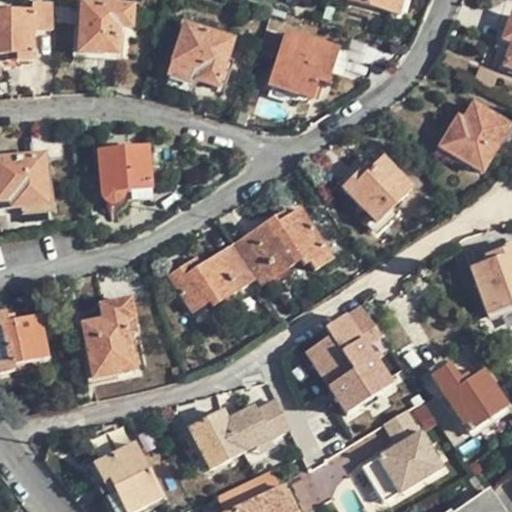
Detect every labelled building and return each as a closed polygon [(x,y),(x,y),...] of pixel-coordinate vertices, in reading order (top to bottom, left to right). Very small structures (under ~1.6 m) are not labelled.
[(390,14),(393,0),(346,0),(347,1),(390,14)] [(402,0),(393,0),(390,14),(398,16),(402,0)] [(32,32),(53,32),(52,5),(31,6),(31,13),(0,13),(0,56),(6,56),(14,56),(14,62),(33,62),(32,32)] [(131,10),(79,7),(77,55),(116,58),(118,31),(130,31),(131,10)] [(511,71),(511,17),(503,43),(511,46),(503,68),(511,71)] [(233,43),(182,26),(166,79),(193,88),(194,85),(218,91),(233,43)] [(342,49),(288,32),(271,86),(315,100),(321,82),(330,85),(342,49)] [(471,107),(463,121),(458,129),(453,125),(438,149),(481,176),(508,129),(471,107)] [(457,118),(453,125),(458,129),(463,121),(457,118)] [(124,194),(151,192),(147,150),(97,155),(100,199),(102,203),(108,208),(113,208),(118,207),(122,204),(124,204),(124,194)] [(17,202),(18,210),(44,208),(45,207),(41,159),(0,163),(0,203),(9,203),(17,202)] [(366,168),(364,170),(341,192),(375,227),(412,191),(382,161),(370,171),(366,168)] [(334,185),(341,192),(364,170),(358,163),(334,185)] [(152,202),(151,192),(124,194),(124,204),(152,202)] [(9,211),(18,210),(17,202),(9,203),(9,211)] [(45,220),(44,208),(18,210),(19,223),(45,220)] [(273,221),(233,247),(255,281),(260,288),(299,263),(303,269),(309,265),(314,273),(332,260),(300,212),(287,220),(277,227),(273,221)] [(283,214),(273,221),(277,227),(287,220),(283,214)] [(211,310),(255,281),(233,247),(201,267),(193,273),(188,267),(168,280),(191,316),(207,305),(211,310)] [(511,308),(511,249),(484,259),(486,266),(470,271),(486,318),(511,308)] [(197,261),(188,267),(193,273),(201,267),(197,261)] [(129,304),(100,308),(101,317),(102,324),(81,328),(92,381),(134,373),(123,321),(131,320),(129,304)] [(380,336),(361,307),(324,332),(329,340),(304,357),(345,419),(394,389),(366,347),(380,336)] [(6,326),(4,318),(4,315),(0,316),(0,376),(14,373),(13,368),(47,361),(39,319),(14,324),(6,326)] [(13,317),(4,318),(6,326),(14,324),(13,317)] [(508,409),(483,373),(470,382),(467,378),(459,383),(449,370),(431,381),(468,436),(508,409)] [(254,412),(229,425),(243,455),(269,441),(254,412)] [(431,431),(419,412),(383,434),(394,453),(431,431)] [(243,455),(229,425),(223,413),(188,433),(209,473),(243,455)] [(107,484),(121,511),(139,511),(161,501),(133,447),(93,468),(103,487),(107,484)] [(110,511),(121,511),(107,484),(103,487),(99,489),(110,511)] [(216,501),(221,511),(234,511),(257,501),(248,485),(216,501)] [(257,501),(234,511),(292,511),(282,489),(257,501)] [(500,511),(489,496),(466,511),(500,511)]
